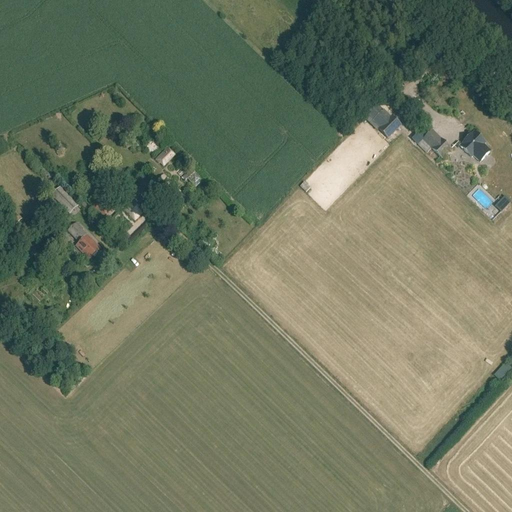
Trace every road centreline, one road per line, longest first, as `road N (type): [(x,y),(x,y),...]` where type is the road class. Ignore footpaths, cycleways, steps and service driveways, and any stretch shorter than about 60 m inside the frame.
road 1 (track): [(467,511),(129,186)]
road 2 (track): [(420,0),(511,90)]
